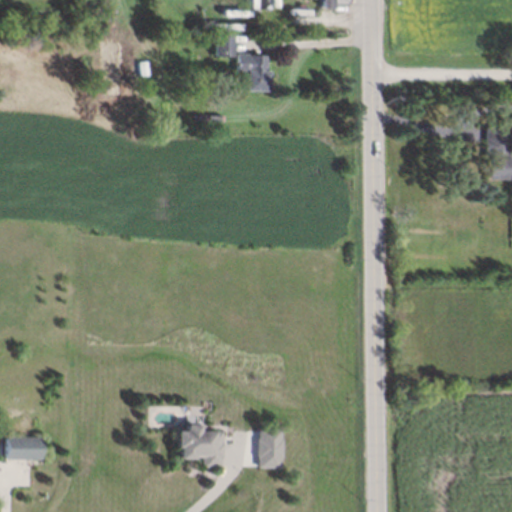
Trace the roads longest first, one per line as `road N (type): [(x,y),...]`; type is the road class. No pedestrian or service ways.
road 1 (tertiary): [(371,0),(376,511)]
road 2 (residential): [(372,77),(511,76)]
